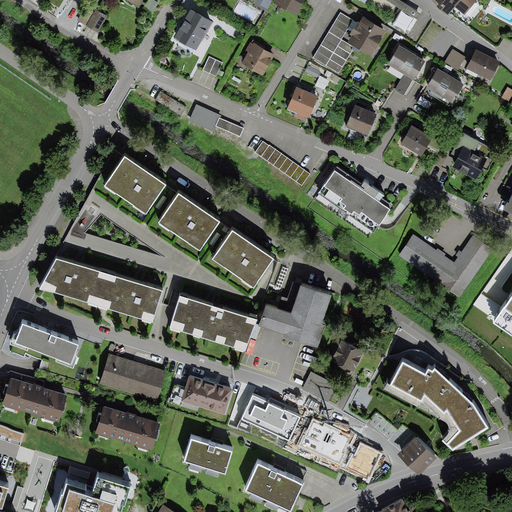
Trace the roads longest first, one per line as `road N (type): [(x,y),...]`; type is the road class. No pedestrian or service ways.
road 1 (residential): [(104,120),(444,348),(511,422)]
road 2 (residential): [(12,285),(76,323),(278,386),(335,414),(397,455),(408,483)]
road 3 (residential): [(511,229),(256,114)]
road 4 (residential): [(104,120),(12,285)]
road 5 (unknown): [(67,511),(75,457),(13,438),(0,447)]
road 6 (residential): [(325,0),(256,114)]
road 7 (residential): [(256,114),(134,63)]
road 8 (residential): [(134,63),(88,45),(21,0)]
road 9 (residential): [(0,50),(104,120)]
